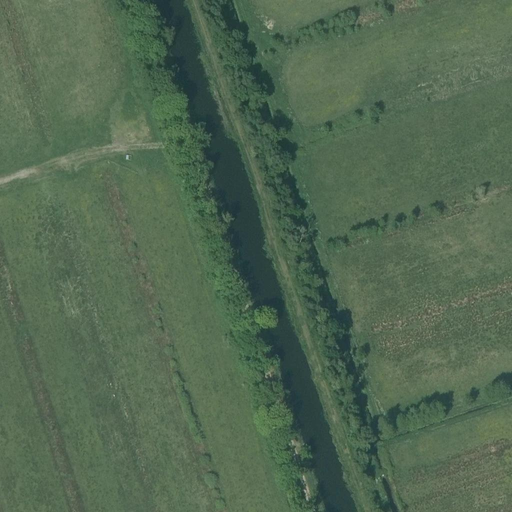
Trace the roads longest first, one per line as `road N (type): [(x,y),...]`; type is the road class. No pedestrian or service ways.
road 1 (track): [(311,511),(140,0)]
road 2 (track): [(195,0),(366,511)]
